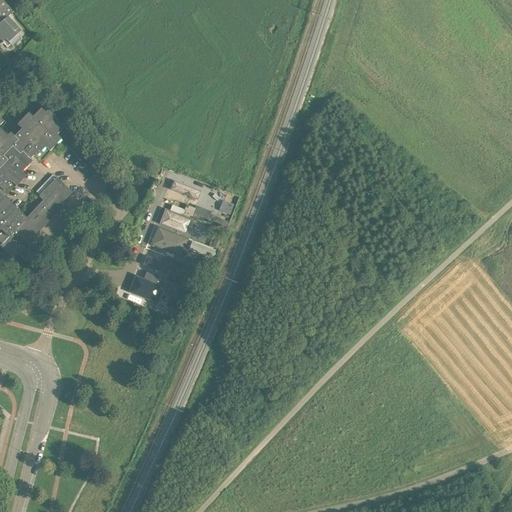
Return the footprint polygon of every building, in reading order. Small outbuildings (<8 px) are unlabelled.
[(13,12),(2,0),(0,0),(0,44),(3,42),(7,46),(9,44),(13,48),(14,47),(13,46),(20,40),(13,33),(18,29),(7,17),(13,12)] [(0,241),(2,244),(0,245),(0,246),(13,259),(16,256),(17,254),(21,258),(23,260),(24,260),(26,262),(30,258),(31,258),(34,254),(37,251),(36,251),(41,247),(38,244),(39,244),(33,239),(33,238),(32,237),(39,230),(40,230),(40,229),(47,221),(48,222),(48,221),(56,212),(56,213),(57,212),(56,212),(64,204),(65,205),(66,204),(64,202),(63,201),(70,193),(71,194),(72,193),(70,191),(56,178),(39,196),(38,197),(43,201),(25,219),(16,210),(2,196),(1,196),(0,195),(0,188),(1,189),(4,191),(8,186),(8,187),(11,184),(10,184),(12,183),(14,184),(16,186),(21,182),(23,180),(23,179),(27,175),(25,172),(23,170),(27,167),(29,165),(29,164),(31,162),(29,160),(33,156),(35,154),(37,156),(45,148),(47,149),(49,151),(49,152),(60,141),(60,140),(58,138),(56,136),(64,128),(64,127),(52,116),(53,115),(48,110),(45,113),(41,109),(32,117),(28,113),(17,125),(21,129),(14,137),(10,133),(7,136),(0,129),(0,125),(3,122),(2,122),(0,119),(0,241)] [(174,179),(171,188),(198,199),(201,190),(174,179)] [(218,211),(229,215),(233,205),(222,201),(218,211)] [(172,205),(170,210),(192,219),(193,214),(184,210),(172,205)] [(186,205),(184,210),(193,214),(226,227),(228,222),(210,215),(211,212),(196,206),(195,208),(186,205)] [(167,212),(163,222),(186,231),(190,221),(167,212)] [(159,230),(154,242),(182,252),(186,241),(159,230)] [(213,242),(211,242),(209,246),(218,249),(221,240),(215,238),(213,242)] [(175,260),(166,256),(163,262),(173,266),(175,260)] [(214,259),(209,257),(204,270),(209,272),(214,259)] [(202,264),(193,260),(191,266),(200,270),(202,264)] [(167,281),(158,277),(155,283),(165,287),(167,281)] [(135,279),(131,288),(157,298),(161,289),(135,279)]
